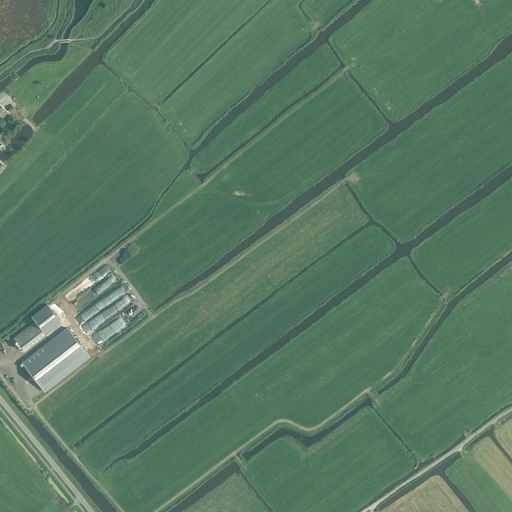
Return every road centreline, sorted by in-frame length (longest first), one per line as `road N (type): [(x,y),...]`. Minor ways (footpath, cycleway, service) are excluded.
road 1 (track): [(58,300),(356,63)]
road 2 (track): [(443,299),(400,363),(372,387),(319,425),(297,429),(277,421),(157,511)]
road 3 (track): [(354,177),(152,317),(108,259)]
road 4 (unclassified): [(366,511),(511,409)]
road 5 (tertiary): [(91,511),(0,398)]
road 6 (track): [(122,511),(33,406)]
